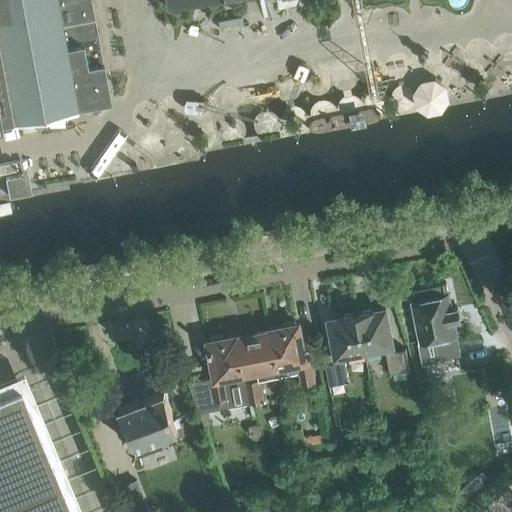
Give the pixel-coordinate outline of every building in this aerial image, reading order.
[(0,0),(0,114),(8,113),(72,101),(108,95),(90,0),(0,0)] [(168,0),(169,6),(170,8),(212,0),(168,0)] [(219,28),(234,26),(231,5),(216,7),(219,28)] [(9,196),(30,192),(26,174),(6,178),(9,196)] [(439,358),(442,358),(461,354),(454,319),(460,318),(458,307),(452,308),(446,282),(419,287),(422,299),(412,301),(421,342),(435,339),(439,358)] [(410,369),(410,367),(406,348),(394,350),(386,307),(375,310),(374,308),(357,311),(364,350),(385,346),(390,373),(410,369)] [(344,354),(364,350),(357,311),(340,315),(340,316),(329,318),(335,351),(323,353),(329,385),(349,381),(344,354)] [(316,381),(315,378),(312,358),(306,359),(299,323),(270,328),(270,330),(278,376),(299,372),(301,384),(316,381)] [(260,379),(278,376),(270,330),(242,335),(237,336),(250,403),(264,400),(260,379)] [(250,403),(237,336),(237,335),(208,340),(215,377),(189,382),(200,412),(250,403)] [(0,511),(81,511),(68,479),(23,370),(0,379),(0,511)] [(178,428),(172,410),(165,391),(119,408),(133,446),(134,445),(137,453),(186,435),(182,426),(178,428)] [(302,429),(291,432),(294,448),(306,445),(304,437),(302,429)] [(122,485),(132,511),(138,511),(149,508),(138,479),(122,485)] [(460,510),(469,502),(459,491),(450,498),(460,510)] [(443,511),(440,508),(435,503),(417,511),(443,511)]
